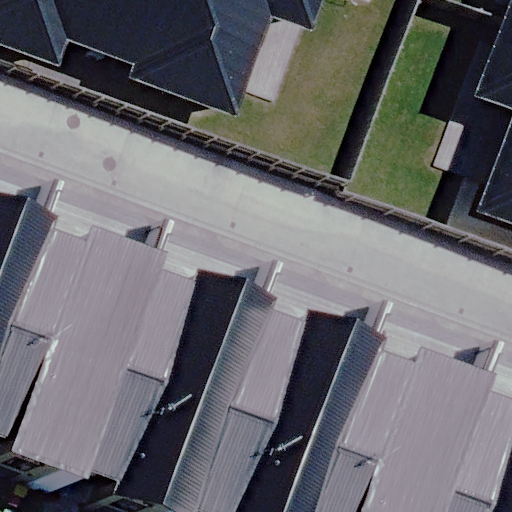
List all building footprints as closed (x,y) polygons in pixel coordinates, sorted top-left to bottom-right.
[(301,31),(312,0),(0,0),(0,49),(47,66),(55,43),(131,69),(126,84),(226,118),(262,17),(301,31)] [(511,26),(504,23),(477,100),(511,112),(511,114),(475,217),(511,229),(511,26)] [(0,301),(30,218),(0,207),(0,301)] [(138,257),(30,218),(0,301),(0,476),(52,496),(138,257)] [(169,511),(247,296),(138,257),(52,496),(98,511),(169,511)] [(300,511),(364,337),(247,296),(169,511),(300,511)] [(423,511),(472,376),(364,337),(300,511),(423,511)] [(511,511),(511,389),(472,376),(423,511),(511,511)]
